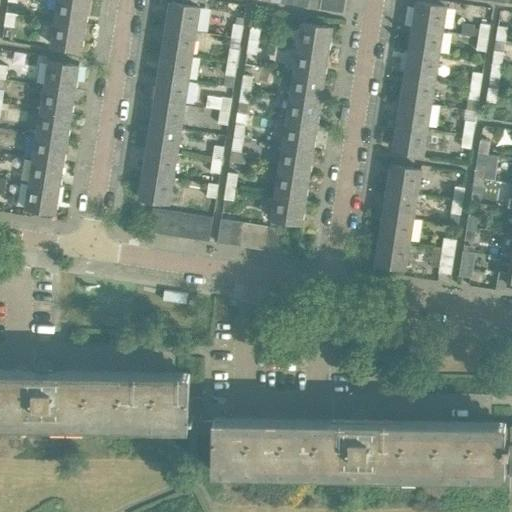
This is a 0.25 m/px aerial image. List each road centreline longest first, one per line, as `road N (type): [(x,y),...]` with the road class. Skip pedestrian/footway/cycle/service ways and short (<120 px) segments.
road 1 (residential): [(329,286),(373,0)]
road 2 (residential): [(87,248),(126,0)]
road 3 (residential): [(329,286),(87,248)]
road 4 (residential): [(511,315),(329,286)]
